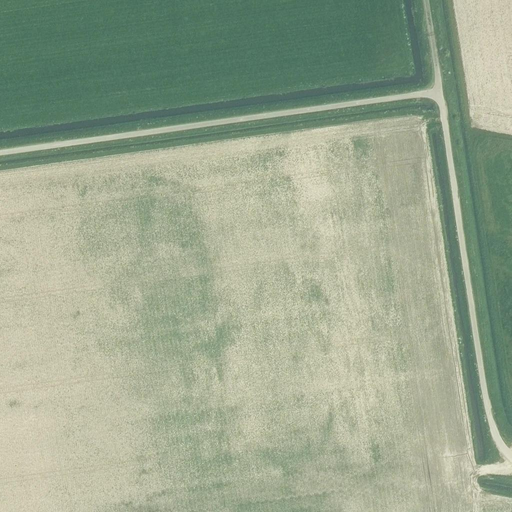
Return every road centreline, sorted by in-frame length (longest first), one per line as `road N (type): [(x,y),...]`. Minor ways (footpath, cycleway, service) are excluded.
road 1 (track): [(439,92),(0,152)]
road 2 (track): [(511,458),(484,397),(439,92)]
